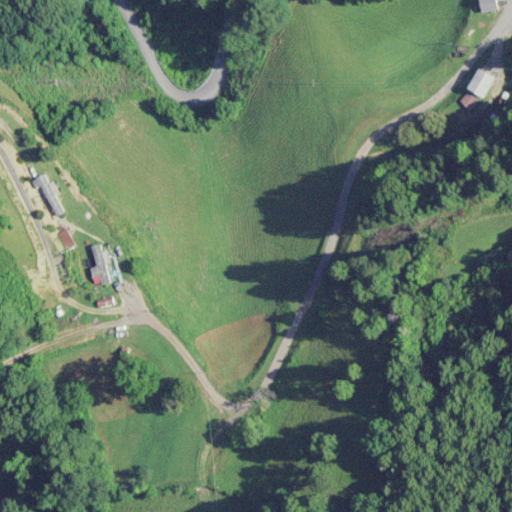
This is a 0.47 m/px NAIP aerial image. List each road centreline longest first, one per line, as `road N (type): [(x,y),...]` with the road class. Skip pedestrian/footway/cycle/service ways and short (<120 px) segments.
road 1 (residential): [(498,0),(451,59),(372,122),(331,253),(276,351),(220,368),(156,291),(109,291)]
road 2 (residential): [(261,0),(221,78),(178,61),(126,0)]
